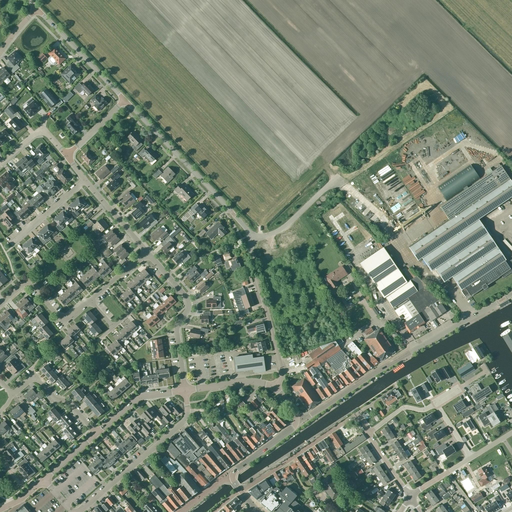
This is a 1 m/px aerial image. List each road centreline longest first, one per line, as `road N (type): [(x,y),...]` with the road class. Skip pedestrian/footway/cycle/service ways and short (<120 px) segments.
road 1 (tertiary): [(296,418),(511,293)]
road 2 (tertiary): [(253,238),(124,101)]
road 3 (residential): [(78,511),(182,423),(185,391)]
road 4 (residential): [(185,391),(176,328),(187,301),(147,253)]
road 5 (tertiary): [(274,387),(280,364),(253,238)]
road 6 (residential): [(240,491),(356,414)]
road 7 (residential): [(0,305),(29,279),(63,322),(90,300)]
road 8 (tertiary): [(124,101),(36,9)]
